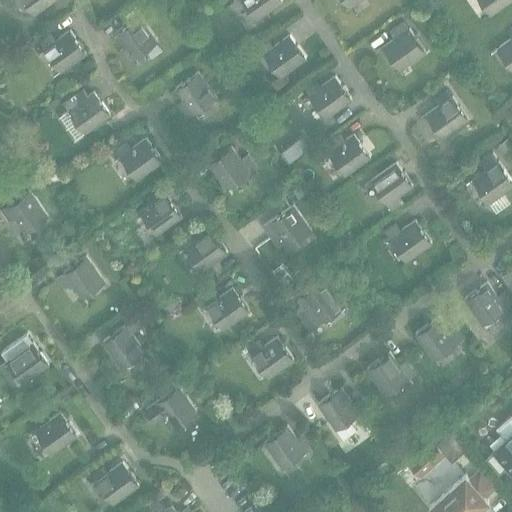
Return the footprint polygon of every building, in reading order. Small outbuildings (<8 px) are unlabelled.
[(23,0),(33,13),(51,0),(23,0)] [(240,0),(254,19),(280,1),(279,0),(240,0)] [(478,0),(489,14),(507,0),(478,0)] [(119,51),(127,61),(156,41),(137,14),(114,30),(125,46),(119,51)] [(381,47),(397,69),(423,51),(407,28),(381,47)] [(42,48),(59,71),(84,52),(68,30),(42,48)] [(262,53),(278,75),(304,57),(288,34),(262,53)] [(511,38),(496,49),(511,72),(511,71),(511,38)] [(173,87),(193,113),(215,97),(195,70),(173,87)] [(308,94),(324,117),(350,98),(334,75),(308,94)] [(83,132),(109,113),(92,90),(78,100),(73,94),(61,102),(83,132)] [(425,114),(441,137),(468,118),(452,95),(425,114)] [(326,151),(343,174),(369,156),(353,133),(326,151)] [(135,179),(161,160),(144,137),(130,147),(126,141),(114,149),(135,179)] [(207,161),(225,187),(248,171),(229,145),(207,161)] [(471,179),(487,202),(511,184),(511,181),(491,152),(479,161),(485,170),(471,179)] [(369,180),(386,203),(411,185),(395,162),(369,180)] [(5,205),(24,231),(46,215),(28,189),(5,205)] [(138,210),(154,233),(180,214),(164,192),(138,210)] [(268,221),(287,247),(310,231),(291,205),(268,221)] [(388,238),(404,260),(430,242),(414,219),(388,238)] [(183,248),(199,270),(225,251),(204,222),(193,230),(198,237),(183,248)] [(62,271),(80,298),(104,282),(85,255),(62,271)] [(301,295),(319,321),(342,305),(324,279),(301,295)] [(462,298),(481,324),(503,307),(485,282),(462,298)] [(205,305),(221,327),(246,309),(231,287),(205,305)] [(414,333),(432,358),(455,342),(436,316),(414,333)] [(102,341),(120,366),(142,350),(125,325),(102,341)] [(0,351),(0,352),(22,383),(48,364),(26,333),(0,351)] [(250,355),(265,377),(291,359),(276,337),(250,355)] [(406,359),(397,365),(387,352),(365,368),(383,394),(415,371),(406,359)] [(176,372),(183,384),(193,378),(185,366),(176,372)] [(164,415),(172,427),(195,411),(176,385),(144,408),(154,422),(164,415)] [(344,438),(357,429),(349,418),(357,412),(338,387),(316,403),(334,429),(336,427),(344,438)] [(34,430),(51,453),(77,434),(60,411),(34,430)] [(506,438),(492,450),(493,451),(487,457),(499,471),(506,465),(511,472),(511,413),(497,427),(506,438)] [(306,433),(296,440),(285,425),(262,441),(281,467),(313,444),(306,433)] [(407,463),(419,476),(444,453),(433,440),(407,463)] [(95,479),(112,502),(138,484),(121,461),(95,479)] [(444,505),(450,511),(473,511),(486,501),(470,483),(444,505)]
